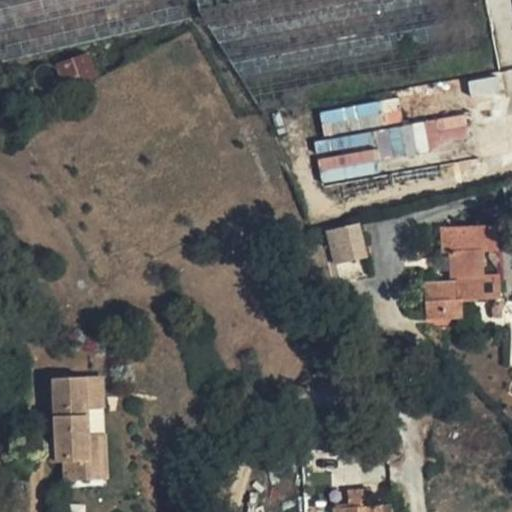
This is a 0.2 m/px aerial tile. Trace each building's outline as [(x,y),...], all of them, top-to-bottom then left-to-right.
[(0,0),(0,56),(3,60),(188,20),(185,0),(0,0)] [(480,0),(206,0),(209,16),(268,108),(495,69),(480,0)] [(99,70),(88,49),(60,63),(69,85),(99,70)] [(359,220),(328,228),(336,250),(365,241),(359,220)] [(448,277),(462,278),(462,287),(463,297),(498,297),(498,272),(485,271),(485,246),(497,246),(495,221),(439,223),(442,253),(449,253),(448,277)] [(427,320),(463,321),(463,297),(462,287),(425,288),(427,320)] [(392,336),(362,336),(361,363),(392,364),(392,336)] [(56,389),(59,446),(52,446),(52,455),(53,472),(67,471),(68,491),(101,490),(98,442),(97,417),(113,417),(111,386),(56,389)] [(511,403),(508,400),(500,410),(511,420),(511,403)] [(98,442),(101,490),(117,489),(116,466),(115,441),(98,442)] [(340,499),(340,511),(387,511),(386,496),(340,499)]
